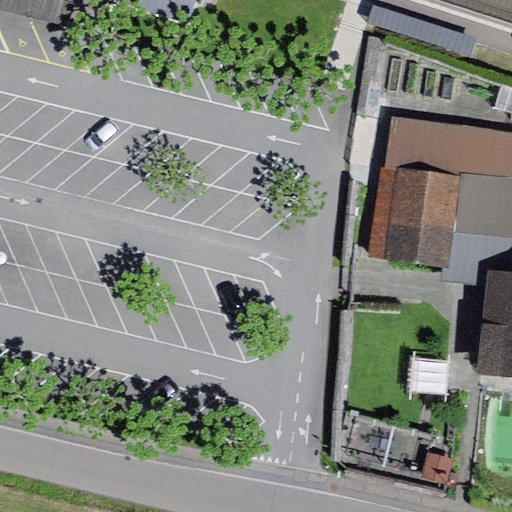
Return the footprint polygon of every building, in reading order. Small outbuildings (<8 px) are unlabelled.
[(60,0),(0,0),(0,8),(69,28),(76,4),(60,0)] [(142,0),(139,12),(189,28),(197,0),(142,0)] [(374,13),(369,27),(471,61),(476,46),(374,13)] [(388,42),(369,39),(359,110),(378,112),(388,42)] [(465,177),(511,183),(511,142),(402,128),(397,168),(465,177)] [(448,271),(460,179),(381,169),(370,261),(448,271)] [(511,241),(511,183),(465,177),(459,236),(511,241)] [(511,283),(489,281),(478,382),(511,385),(511,283)] [(430,455),(422,481),(447,488),(454,462),(430,455)]
